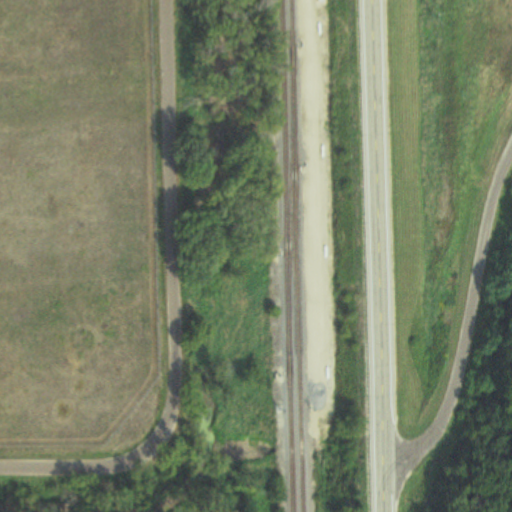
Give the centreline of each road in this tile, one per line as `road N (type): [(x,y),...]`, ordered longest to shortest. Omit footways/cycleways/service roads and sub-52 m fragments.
road 1 (residential): [(0,469),(111,467),(149,447),(170,414),(162,0)]
road 2 (primary): [(382,511),(368,0)]
road 3 (residential): [(511,150),(451,399),(426,446),(381,478)]
